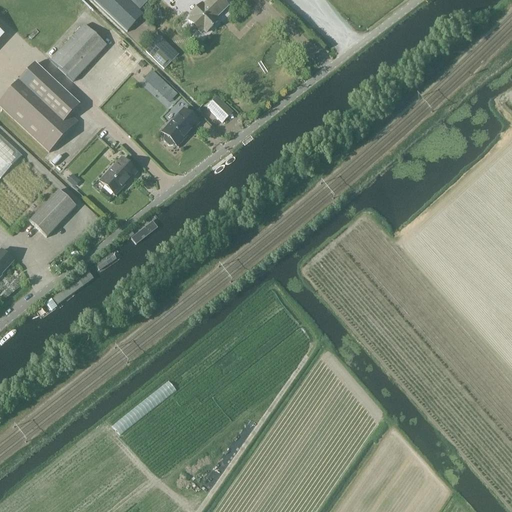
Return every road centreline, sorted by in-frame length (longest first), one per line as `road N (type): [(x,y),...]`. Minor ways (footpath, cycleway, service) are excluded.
road 1 (unclassified): [(0,326),(417,0)]
road 2 (track): [(311,349),(198,511)]
